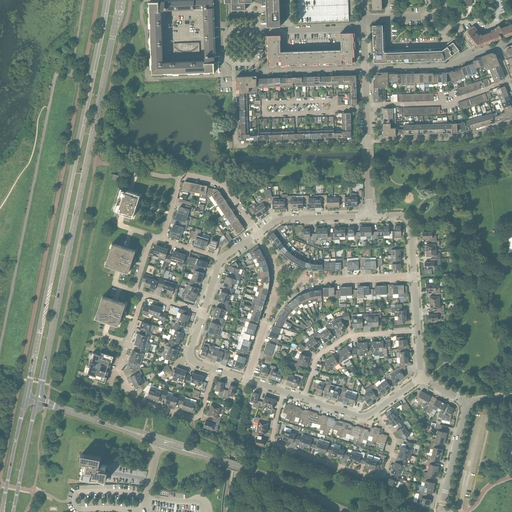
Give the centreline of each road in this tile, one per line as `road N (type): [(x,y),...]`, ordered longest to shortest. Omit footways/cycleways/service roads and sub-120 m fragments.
road 1 (secondary): [(36,400),(119,0)]
road 2 (secondary): [(105,0),(25,397)]
road 3 (secondary): [(347,511),(258,473),(36,400)]
road 4 (unclassified): [(55,73),(0,344)]
road 5 (residential): [(375,411),(393,440),(376,477),(275,444),(283,391)]
road 6 (residential): [(232,64),(238,144),(368,141)]
road 7 (residential): [(214,369),(200,416),(190,418),(134,399),(119,370)]
road 8 (residential): [(303,397),(319,355),(349,337),(417,331)]
road 9 (residential): [(368,141),(463,137),(511,124)]
